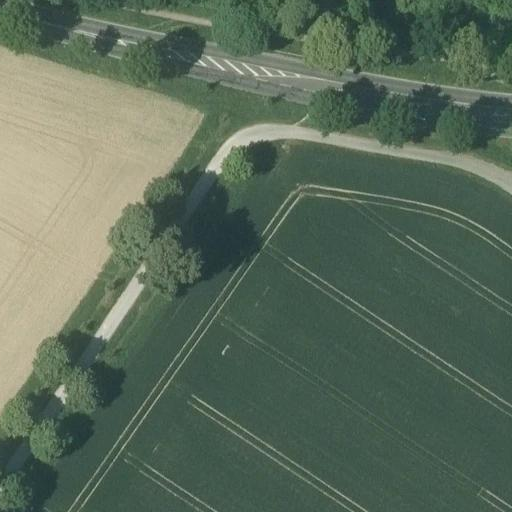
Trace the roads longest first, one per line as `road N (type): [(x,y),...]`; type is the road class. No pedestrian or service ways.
road 1 (unclassified): [(0,497),(248,135),(287,127),(477,166),(511,183)]
road 2 (secondary): [(511,116),(331,90),(0,10)]
